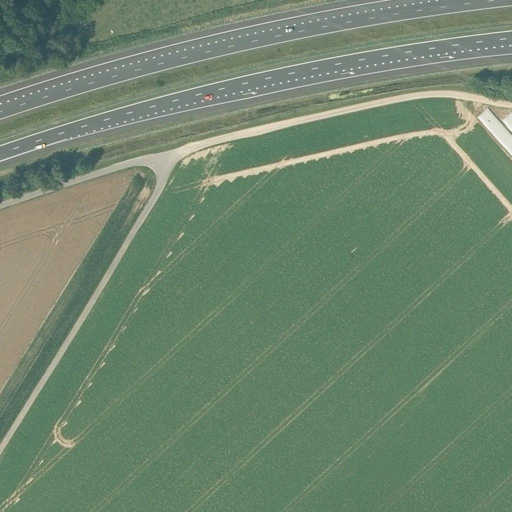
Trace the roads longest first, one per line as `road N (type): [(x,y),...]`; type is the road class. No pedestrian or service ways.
road 1 (motorway): [(0,157),(224,91),(511,40)]
road 2 (motorway): [(467,2),(204,49),(0,108)]
road 3 (track): [(164,155),(411,96),(452,93),(511,104)]
road 4 (unclassified): [(164,155),(0,206)]
